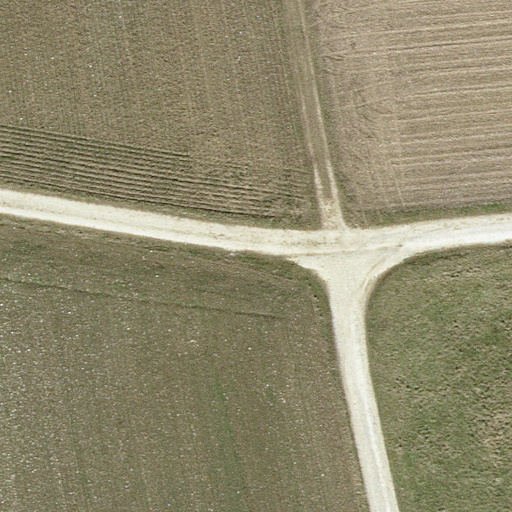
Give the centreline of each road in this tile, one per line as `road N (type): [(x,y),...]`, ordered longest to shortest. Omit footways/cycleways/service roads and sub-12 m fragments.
road 1 (track): [(393,511),(338,247),(511,229)]
road 2 (track): [(338,247),(0,201)]
road 3 (track): [(338,247),(296,0)]
